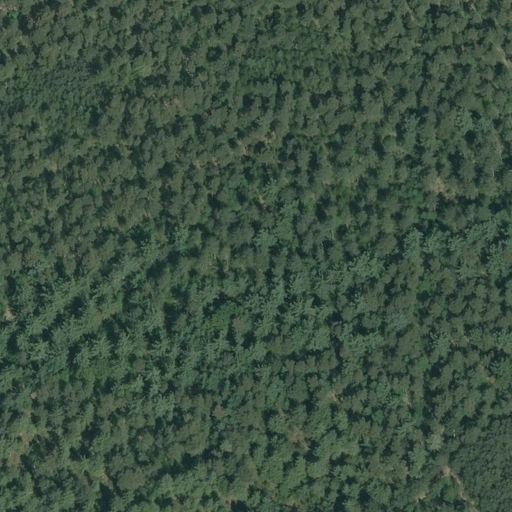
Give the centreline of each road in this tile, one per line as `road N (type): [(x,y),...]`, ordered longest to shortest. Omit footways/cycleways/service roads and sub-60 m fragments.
road 1 (track): [(0,328),(511,88)]
road 2 (track): [(396,511),(511,419)]
